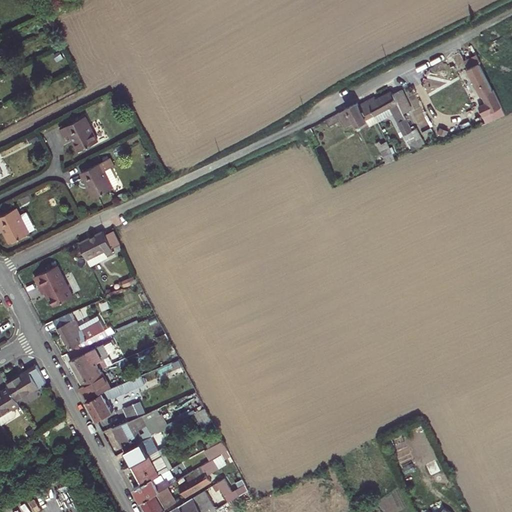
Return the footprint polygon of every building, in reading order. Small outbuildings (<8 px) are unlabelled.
[(454,54),(460,65),(469,82),(475,79),(482,94),(493,90),(479,63),(481,62),(478,55),(468,60),(463,50),(454,54)] [(454,54),(447,58),(450,65),(452,69),(460,65),(454,54)] [(447,58),(427,68),(430,73),(440,68),(441,69),(450,65),(447,58)] [(367,100),(374,115),(390,107),(404,135),(407,141),(410,139),(415,137),(417,139),(421,137),(417,129),(412,131),(404,113),(412,110),(402,90),(394,93),(393,93),(377,101),(376,98),(375,96),(367,100)] [(392,91),(376,98),(377,101),(393,93),(392,91)] [(337,113),(341,119),(345,127),(354,122),(356,125),(367,119),(370,125),(378,122),(374,115),(367,100),(359,105),(358,102),(337,113)] [(378,122),(388,116),(392,119),(402,136),(404,135),(390,107),(374,115),(378,122)] [(341,119),(337,113),(326,120),(329,125),(341,119)] [(62,128),(60,129),(64,137),(71,134),(79,150),(98,141),(86,116),(71,123),(62,128)] [(311,127),(305,130),(309,137),(315,135),(311,127)] [(415,137),(410,139),(412,145),(418,142),(417,139),(415,137)] [(380,141),(377,143),(386,162),(395,158),(387,141),(382,144),(380,141)] [(113,166),(109,158),(82,172),(94,197),(113,187),(105,171),(113,166)] [(17,208),(0,215),(0,221),(11,242),(29,233),(29,232),(21,215),(17,208)] [(27,212),(21,215),(29,232),(36,229),(27,212)] [(104,231),(80,243),(88,259),(90,258),(105,250),(107,254),(114,251),(104,231)] [(90,259),(99,261),(109,257),(107,254),(105,250),(90,258),(90,259)] [(60,266),(37,277),(45,294),(50,292),(57,307),(76,297),(60,266)] [(101,285),(95,273),(88,277),(94,288),(101,285)] [(107,296),(86,306),(88,308),(108,299),(107,296)] [(71,312),(54,320),(72,352),(83,347),(92,343),(102,339),(110,335),(106,329),(101,320),(82,330),(71,312)] [(113,325),(106,329),(110,335),(117,332),(113,325)] [(105,344),(109,354),(118,350),(114,340),(105,344)] [(105,344),(87,352),(71,359),(79,372),(97,362),(100,360),(109,354),(105,344)] [(87,352),(83,347),(72,352),(68,354),(71,359),(87,352)] [(108,381),(101,369),(97,362),(79,372),(86,385),(80,388),(86,399),(104,391),(118,385),(114,378),(108,381)] [(37,364),(7,382),(9,386),(17,400),(39,387),(47,382),(40,368),(37,364)] [(137,387),(133,378),(118,385),(104,391),(86,400),(97,420),(114,410),(108,398),(113,395),(113,397),(137,387)] [(21,406),(17,400),(9,386),(0,391),(0,420),(2,424),(16,415),(17,412),(15,409),(21,406)] [(140,402),(134,405),(139,416),(145,414),(140,402)] [(133,404),(124,408),(130,420),(139,416),(134,405),(133,404)] [(206,407),(196,412),(203,426),(213,420),(206,407)] [(153,435),(161,431),(163,430),(161,427),(155,416),(152,411),(145,414),(139,416),(130,420),(113,428),(125,450),(144,440),(139,430),(147,425),(153,435)] [(28,434),(35,429),(32,425),(25,430),(28,434)] [(144,440),(125,450),(133,464),(157,450),(160,449),(155,441),(164,436),(161,431),(153,435),(144,440)] [(221,437),(207,445),(209,448),(223,440),(221,437)] [(223,440),(209,448),(206,450),(212,459),(214,458),(228,449),(223,440)] [(160,449),(157,450),(166,466),(159,470),(160,474),(168,470),(170,469),(173,467),(162,448),(160,449)] [(217,462),(230,454),(228,449),(214,458),(217,462)] [(133,464),(143,483),(160,474),(159,470),(166,466),(157,450),(133,464)] [(194,470),(211,460),(208,456),(186,470),(188,474),(194,470)] [(217,462),(214,458),(212,459),(211,460),(194,470),(196,472),(187,477),(189,481),(180,486),(186,495),(211,479),(205,470),(217,462)] [(143,483),(134,488),(141,502),(158,492),(167,486),(177,480),(188,474),(186,470),(174,477),(172,478),(168,470),(160,474),(143,483)] [(232,490),(224,477),(217,482),(229,501),(239,494),(235,488),(232,490)] [(177,480),(167,486),(176,501),(186,495),(180,486),(177,480)] [(176,501),(167,486),(158,492),(141,502),(147,511),(158,511),(167,507),(176,501)] [(215,505),(205,489),(189,500),(168,511),(211,511),(229,501),(227,498),(215,505)]
